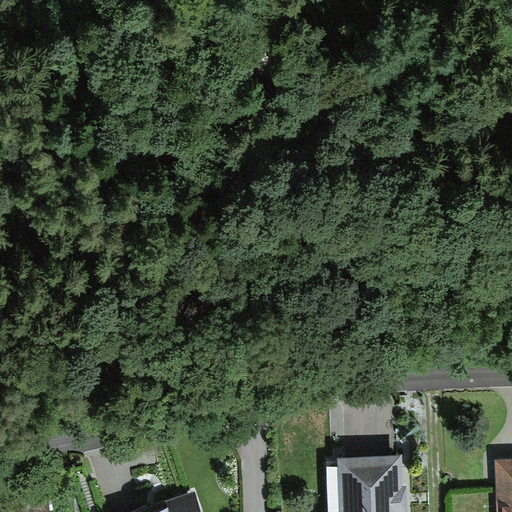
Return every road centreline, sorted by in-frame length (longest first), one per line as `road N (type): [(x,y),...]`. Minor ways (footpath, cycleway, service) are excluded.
road 1 (track): [(213,0),(231,26),(356,134),(511,238)]
road 2 (residential): [(511,379),(316,385),(249,404)]
road 3 (residential): [(249,404),(0,461)]
